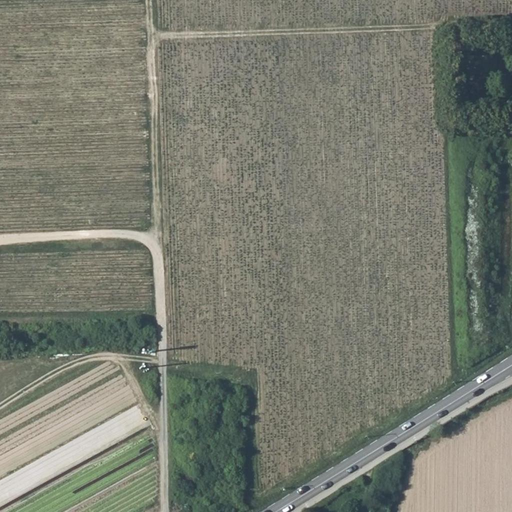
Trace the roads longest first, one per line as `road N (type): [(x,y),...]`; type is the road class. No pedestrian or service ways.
road 1 (track): [(164,511),(151,0)]
road 2 (track): [(152,38),(511,22)]
road 3 (secondary): [(275,511),(511,365)]
road 4 (track): [(162,362),(95,357),(0,408)]
road 5 (track): [(156,241),(88,233),(0,239)]
